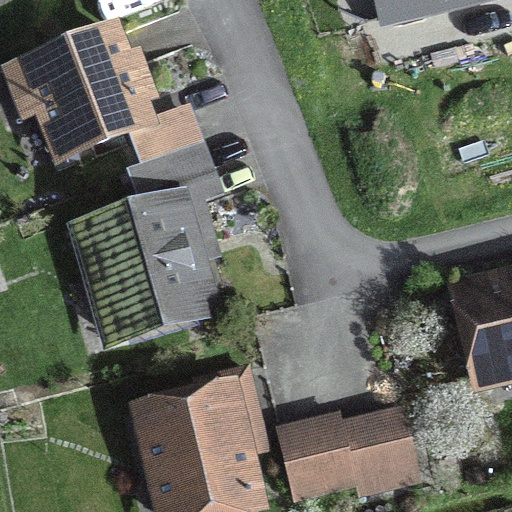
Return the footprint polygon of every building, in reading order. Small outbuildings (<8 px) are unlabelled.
[(377,0),(384,24),(482,0),(377,0)] [(147,124),(138,99),(152,94),(140,64),(126,69),(113,34),(26,67),(61,158),(131,131),(146,168),(197,148),(183,111),(147,124)] [(149,200),(155,215),(83,236),(93,273),(86,285),(99,291),(112,336),(208,309),(179,208),(174,190),(208,177),(197,148),(146,168),(138,171),(149,200)] [(511,376),(511,280),(457,294),(479,384),(511,376)] [(235,416),(256,411),(246,370),(199,382),(204,403),(143,418),(165,511),(200,511),(255,499),(235,416)] [(341,427),(355,485),(414,471),(400,413),(341,427)] [(341,427),(339,417),(281,431),(278,431),(295,500),(355,485),(341,427)]
